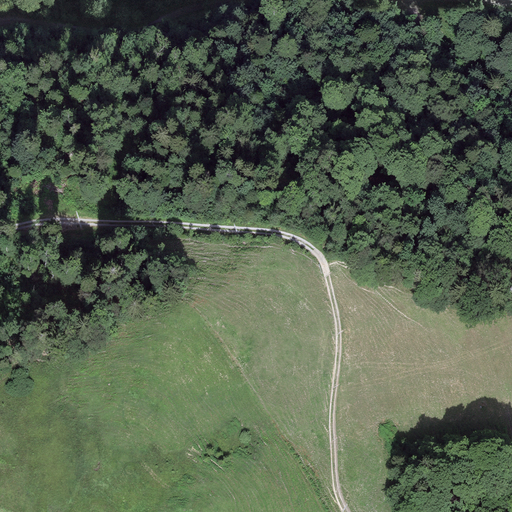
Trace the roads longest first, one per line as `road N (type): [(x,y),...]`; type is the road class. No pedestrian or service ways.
road 1 (track): [(347,511),(334,474),(331,417),(339,336),(323,261),(313,250),(289,237),(217,224),(0,232)]
road 2 (track): [(0,23),(136,27),(236,0)]
